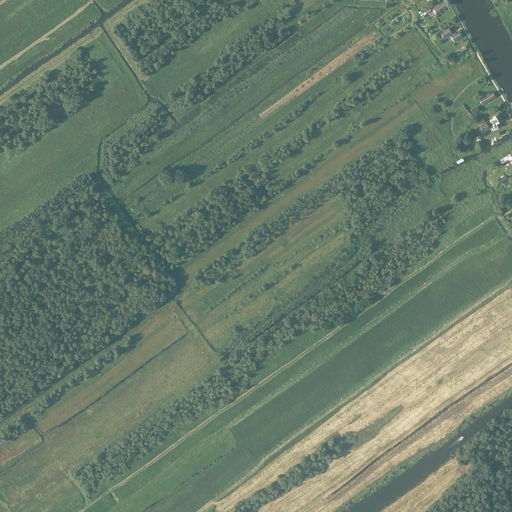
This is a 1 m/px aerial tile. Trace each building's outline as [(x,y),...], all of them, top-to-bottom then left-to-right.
[(432,9),(435,15),(447,7),(444,3),(440,5),(439,4),(432,9)] [(401,19),(399,17),(390,24),(392,27),(397,23),(396,23),(397,22),(397,23),(399,21),(401,19)] [(449,35),(453,41),(453,42),(454,42),(463,36),(460,32),(456,34),(455,33),(453,35),(449,28),(439,34),(442,39),(449,35)] [(480,100),(482,104),(496,97),(494,92),(480,100)] [(480,112),(477,106),(471,110),(475,115),(480,112)] [(503,121),(499,114),(493,117),(494,119),(490,121),(490,122),(487,124),(487,123),(480,126),(483,131),(489,128),(493,126),(494,130),(502,126),(500,122),(503,121)] [(500,179),(504,185),(509,181),(505,175),(500,179)]
